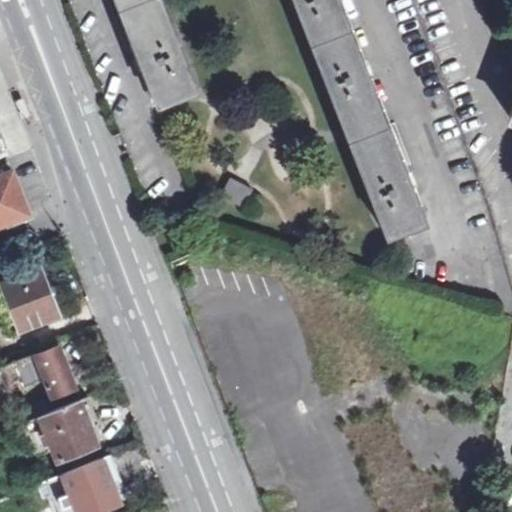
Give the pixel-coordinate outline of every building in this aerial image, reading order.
[(160,0),(116,0),(157,105),(196,90),(160,0)] [(339,0),(295,0),(388,236),(426,222),(339,0)] [(28,93),(19,96),(26,115),(34,112),(28,93)] [(12,170),(0,174),(0,222),(29,212),(12,170)] [(251,188),(226,175),(216,195),(241,207),(251,188)] [(40,268),(0,283),(0,310),(9,334),(58,315),(40,268)] [(35,352),(1,366),(7,383),(23,377),(26,386),(45,378),(51,395),(75,386),(59,344),(35,354),(35,352)] [(80,400),(90,426),(99,423),(89,396),(80,400)] [(48,412),(41,415),(45,426),(47,433),(51,441),(58,460),(98,444),(90,426),(80,400),(48,412)] [(41,415),(48,412),(43,401),(19,410),(24,422),(41,415)] [(41,415),(24,422),(23,422),(26,433),(45,426),(41,415)] [(51,441),(47,433),(42,435),(45,443),(51,441)] [(112,454),(63,474),(70,491),(73,500),(77,511),(95,511),(120,502),(110,476),(120,472),(112,454)] [(73,500),(70,491),(65,493),(69,502),(73,500)]
